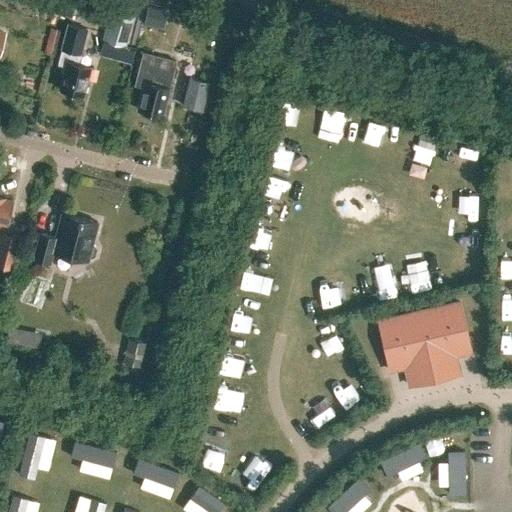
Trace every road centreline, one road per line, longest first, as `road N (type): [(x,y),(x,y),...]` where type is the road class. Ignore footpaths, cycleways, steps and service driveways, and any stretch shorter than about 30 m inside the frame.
road 1 (unclassified): [(511,73),(248,0)]
road 2 (residential): [(163,178),(0,135)]
